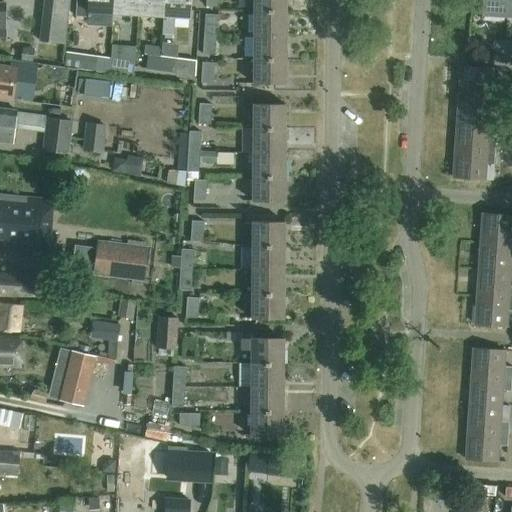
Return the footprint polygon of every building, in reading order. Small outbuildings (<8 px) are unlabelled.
[(45,0),(40,41),(65,44),(69,7),(69,0),(45,0)] [(89,16),(89,11),(114,13),(114,0),(77,0),(76,15),(89,16)] [(139,14),(139,0),(114,0),(114,13),(139,14)] [(139,0),(139,14),(164,16),(164,0),(139,0)] [(164,0),(164,16),(190,17),(190,0),(164,0)] [(254,0),(254,10),(286,10),(286,0),(254,0)] [(482,0),(481,14),(507,16),(508,0),(482,0)] [(254,33),(286,34),(286,10),(254,10),(254,33)] [(204,33),(217,33),(218,14),(205,14),(204,33)] [(217,33),(204,33),(203,54),(215,55),(217,33)] [(254,57),(285,57),(286,34),(254,33),(254,57)] [(504,60),(506,41),(493,40),(493,60),(504,60)] [(150,46),(147,68),(147,70),(159,72),(162,55),(160,55),(161,47),(150,46)] [(109,71),(111,56),(98,55),(96,70),(109,71)] [(196,76),(197,60),(174,57),(174,56),(162,55),(159,72),(196,76)] [(111,56),(109,71),(122,73),(133,75),(136,60),(111,57),(111,56)] [(285,57),(254,57),(254,82),(285,82),(285,57)] [(12,60),(11,64),(0,62),(0,94),(12,97),(13,100),(73,108),(79,69),(12,60)] [(202,62),(201,83),(214,83),(215,62),(202,62)] [(459,95),(500,98),(501,84),(491,84),(492,69),(461,67),(459,95)] [(500,98),(459,95),(457,122),(488,125),(490,108),(499,109),(500,98)] [(253,127),(285,127),(285,102),(254,102),(253,127)] [(199,103),(198,123),(211,124),(212,104),(199,103)] [(0,139),(13,142),(17,109),(0,107),(0,139)] [(46,117),(42,150),(69,154),(73,121),(46,117)] [(86,122),(83,150),(104,152),(107,124),(86,122)] [(495,140),(487,139),(488,125),(457,122),(455,149),(494,152),(495,140)] [(253,151),(285,151),(285,127),(253,127),(253,151)] [(188,151),(190,131),(189,131),(189,134),(180,133),(177,170),(168,169),(166,184),(185,187),(187,171),(188,151)] [(190,131),(188,151),(201,151),(202,131),(190,131)] [(486,163),(494,164),(494,152),(455,149),(453,177),(484,180),(486,163)] [(188,151),(187,171),(199,171),(201,151),(188,151)] [(201,151),(201,163),(217,163),(217,152),(201,151)] [(253,174),(285,175),(285,151),(253,151),(253,174)] [(285,175),(253,174),(253,199),(284,200),(285,175)] [(195,179),(193,199),(206,200),(207,180),(195,179)] [(47,250),(53,199),(0,193),(0,237),(3,238),(2,246),(47,250)] [(481,242),(511,244),(511,215),(483,213),(481,242)] [(192,220),(190,241),(203,242),(205,221),(192,220)] [(252,245),(284,245),(285,220),(253,220),(252,245)] [(150,247),(97,240),(93,274),(145,282),(150,247)] [(511,244),(481,242),(479,269),(510,271),(511,256),(511,255),(511,244)] [(252,268),(284,269),(284,245),(252,245),(252,268)] [(180,268),(193,268),(194,249),(182,249),(181,256),(180,268)] [(180,268),(180,269),(179,289),(192,290),(193,268),(180,268)] [(252,292),(284,292),(284,269),(252,268),(252,292)] [(510,271),(479,269),(477,296),(511,298),(511,285),(509,285),(510,271)] [(0,272),(0,293),(35,294),(35,276),(0,272)] [(284,292),(252,292),(252,317),(284,317),(284,292)] [(511,298),(477,296),(475,325),(506,327),(507,311),(511,310),(511,298)] [(187,297),(185,317),(198,318),(200,297),(187,297)] [(121,299),(118,317),(133,319),(136,301),(121,299)] [(0,329),(21,332),(23,305),(0,302),(0,329)] [(159,316),(156,348),(176,349),(178,317),(159,316)] [(93,321),(90,337),(109,341),(118,342),(121,325),(93,321)] [(0,363),(20,363),(20,335),(0,334),(0,363)] [(240,349),(251,349),(251,362),(284,362),(284,338),(252,338),(241,337),(240,349)] [(109,341),(108,358),(117,359),(118,342),(109,341)] [(511,367),(503,366),(504,350),(473,348),(471,377),(511,379),(511,367)] [(73,352),(61,399),(81,404),(93,357),(73,352)] [(251,386),(283,386),(284,362),(251,362),(251,386)] [(172,385),(185,385),(186,367),(174,366),(172,385)] [(502,390),(510,391),(511,379),(471,377),(470,404),(501,406),(502,390)] [(185,385),(172,385),(171,406),(184,407),(185,385)] [(283,386),(251,386),(251,410),(283,410),(283,386)] [(508,422),(500,421),(501,406),(470,404),(468,431),(507,434),(508,422)] [(283,410),(251,410),(251,435),(283,435),(283,410)] [(0,437),(8,440),(15,415),(3,411),(0,423),(0,437)] [(200,413),(179,413),(179,426),(200,426),(200,413)] [(498,445),(506,446),(507,434),(468,431),(466,460),(497,462),(498,445)] [(20,451),(0,449),(0,473),(18,475),(20,451)] [(123,468),(144,470),(145,452),(125,450),(123,468)] [(249,453),(247,472),(266,474),(268,456),(249,453)] [(268,456),(266,474),(267,474),(266,475),(305,479),(307,460),(268,456)] [(216,457),(215,474),(228,475),(229,458),(216,457)] [(213,460),(201,459),(200,469),(213,470),(213,460)] [(58,511),(73,511),(74,499),(59,498),(58,511)] [(188,511),(189,499),(166,498),(165,511),(188,511)]
